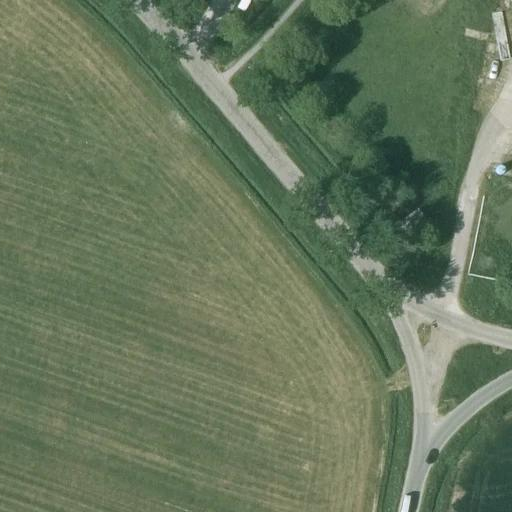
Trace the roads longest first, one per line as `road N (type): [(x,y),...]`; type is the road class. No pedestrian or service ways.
road 1 (tertiary): [(379,284),(136,0)]
road 2 (tertiary): [(418,465),(414,363),(379,284)]
road 3 (tertiary): [(511,339),(441,317),(379,284)]
road 4 (tertiary): [(418,465),(451,424),(511,380)]
